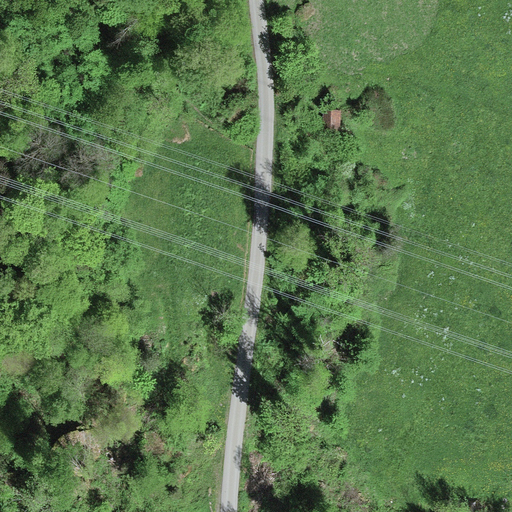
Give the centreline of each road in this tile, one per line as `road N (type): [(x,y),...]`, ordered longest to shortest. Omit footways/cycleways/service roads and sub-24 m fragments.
road 1 (unclassified): [(259,0),(266,167),(231,511)]
road 2 (track): [(58,0),(227,127),(267,140)]
